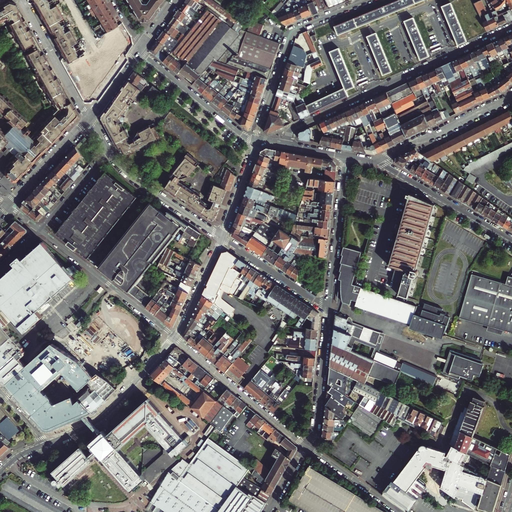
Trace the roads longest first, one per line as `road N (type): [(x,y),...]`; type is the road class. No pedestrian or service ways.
road 1 (residential): [(511,26),(299,125),(287,145)]
road 2 (residential): [(256,139),(290,36),(367,0)]
road 3 (residential): [(38,229),(174,337)]
road 4 (residential): [(174,337),(306,446)]
road 5 (residential): [(45,443),(99,417),(174,337)]
road 6 (residential): [(511,240),(376,160)]
road 7 (residential): [(344,155),(327,308)]
road 8 (residential): [(376,160),(511,95)]
road 9 (residential): [(256,139),(137,49)]
road 10 (residential): [(221,238),(109,150)]
road 11 (residential): [(327,308),(306,446)]
road 12 (residential): [(88,118),(21,0)]
road 13 (residential): [(327,308),(221,238)]
